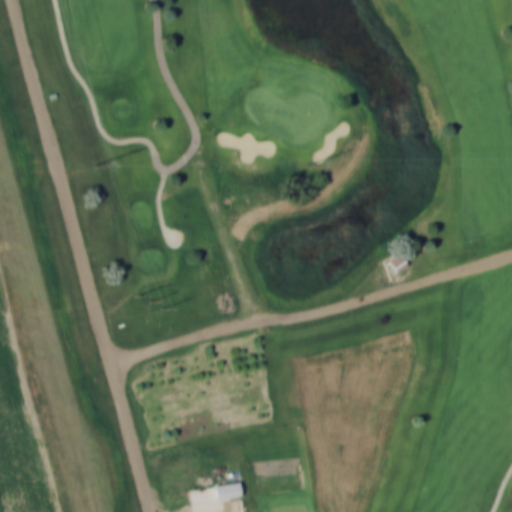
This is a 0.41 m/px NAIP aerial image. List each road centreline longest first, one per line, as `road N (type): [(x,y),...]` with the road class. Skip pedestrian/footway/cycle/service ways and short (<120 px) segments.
road 1 (track): [(106,511),(99,445),(55,350),(0,139)]
road 2 (track): [(66,511),(0,266)]
